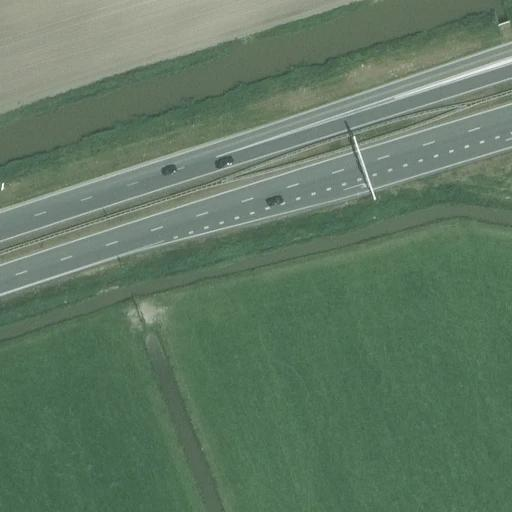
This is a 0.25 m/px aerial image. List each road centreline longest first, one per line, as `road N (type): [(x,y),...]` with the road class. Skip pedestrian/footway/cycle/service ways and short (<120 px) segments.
road 1 (trunk): [(0,280),(511,120)]
road 2 (trunk): [(511,54),(216,157)]
road 3 (trunk): [(511,69),(216,157)]
road 4 (trunk): [(216,157),(0,229)]
